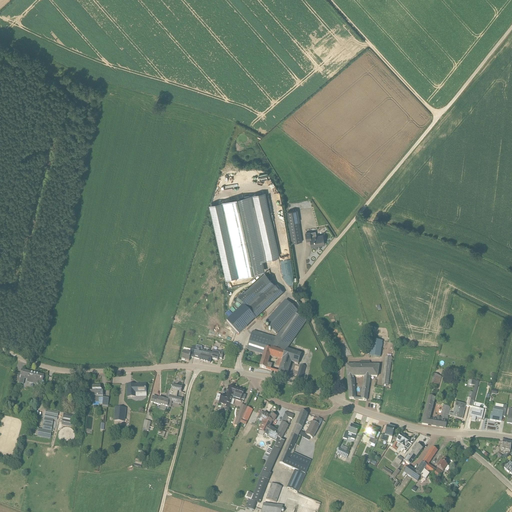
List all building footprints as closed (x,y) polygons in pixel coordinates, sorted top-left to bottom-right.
[(279,259),(265,194),(209,206),(226,281),(265,272),(263,262),(279,259)] [(302,242),(297,210),(287,212),(289,224),(288,224),(291,243),(302,242)] [(324,245),(322,235),(316,236),(315,232),(310,233),(310,232),(305,233),(306,242),(311,241),(312,247),(324,245)] [(242,303),(256,319),(283,294),(264,274),(237,299),(242,303)] [(265,323),(277,334),(295,315),(298,312),(285,301),(265,323)] [(245,329),(256,319),(242,303),(225,319),(239,334),(245,329)] [(305,322),(295,315),(277,334),(275,338),(252,331),(246,350),(263,355),(265,350),(272,352),(272,349),(284,352),(285,352),(286,352),(287,350),(305,322)] [(380,357),(383,341),(372,340),(370,355),(380,357)] [(203,350),(203,348),(204,346),(200,345),(200,348),(196,347),(193,358),(200,360),(200,361),(208,363),(208,360),(209,352),(203,350)] [(193,358),(196,347),(192,346),(191,353),(183,351),(181,359),(189,361),(190,357),(193,358)] [(272,352),(270,357),(278,359),(282,360),(284,352),(272,349),(272,352)] [(222,359),(224,351),(220,350),(220,352),(212,350),(211,353),(209,352),(208,360),(208,363),(210,363),(211,359),(218,360),(219,358),(222,359)] [(272,352),(265,350),(263,355),(260,367),(271,370),(272,365),(268,363),(270,357),(272,352)] [(282,360),(280,367),(278,373),(287,375),(291,362),(298,365),(301,354),(287,350),(286,352),(285,352),(284,352),(282,360)] [(383,384),(389,385),(392,358),(386,357),(383,384)] [(364,377),(361,400),(366,401),(369,377),(378,377),(379,365),(370,365),(370,361),(360,361),(360,365),(347,366),(349,399),(356,399),(354,377),(364,377)] [(297,378),(302,379),(305,367),(300,366),(297,378)] [(41,381),(43,381),(44,375),(22,371),(22,374),(15,372),(14,379),(20,380),(19,384),(23,385),(25,379),(28,379),(27,382),(40,384),(41,381)] [(442,376),(441,376),(434,374),(430,385),(438,387),(441,379),(442,376)] [(482,419),(484,410),(472,407),(479,382),(476,381),(472,395),(471,398),(469,406),(472,407),(470,416),(472,417),(471,420),(475,421),(475,420),(476,420),(476,418),(482,419)] [(146,397),(146,393),(146,392),(146,384),(127,385),(128,397),(136,397),(136,393),(141,393),(141,397),(146,397)] [(171,406),(172,402),(181,404),(182,399),(176,398),(178,391),(181,392),(182,387),(172,385),(171,391),(168,401),(167,407),(168,406),(171,406)] [(99,402),(99,396),(103,396),(103,391),(101,392),(101,386),(92,386),(93,392),(90,392),(90,397),(93,397),(93,402),(99,402)] [(233,394),(234,388),(229,387),(226,396),(221,395),(221,396),(218,395),(216,400),(220,401),(219,403),(226,405),(225,407),(229,408),(230,404),(232,399),(233,396),(233,394)] [(243,395),(244,392),(234,388),(233,394),(233,396),(232,399),(241,402),(242,399),(245,400),(246,396),(243,395)] [(168,401),(171,391),(168,391),(166,400),(153,396),(151,403),(161,405),(160,409),(166,410),(167,407),(168,401)] [(471,398),(472,395),(469,395),(468,397),(466,404),(456,402),(453,414),(456,415),(456,416),(463,418),(466,406),(469,407),(469,406),(471,398)] [(440,418),(436,418),(434,417),(434,419),(430,418),(435,398),(428,397),(423,418),(422,424),(446,428),(447,421),(447,422),(447,420),(440,418)] [(241,419),(242,419),(247,406),(242,405),(237,417),(241,419)] [(447,420),(450,407),(443,405),(440,418),(447,420)] [(505,417),(507,406),(504,405),(503,408),(494,407),(493,413),(491,413),(490,420),(501,422),(502,416),(505,417)] [(124,422),(126,408),(115,407),(113,421),(124,422)] [(46,410),(42,429),(52,431),(54,416),(58,417),(59,412),(46,410)] [(264,420),(267,422),(270,417),(261,412),(257,419),(263,422),(264,420)] [(285,412),(281,422),(286,424),(288,418),(292,419),(294,415),(285,412)] [(302,427),(308,414),(301,412),(296,425),(302,427)] [(272,414),(270,417),(267,422),(264,420),(263,422),(258,431),(265,434),(269,427),(273,422),(276,417),(272,414)] [(311,437),(313,439),(319,426),(322,420),(318,418),(315,423),(312,422),(308,429),(305,434),(307,435),(311,437)] [(142,429),(142,432),(146,433),(147,431),(149,431),(151,422),(145,420),(142,429)] [(269,427),(265,434),(264,435),(276,442),(278,437),(281,439),(289,426),(286,424),(283,423),(278,432),(269,427)] [(290,454),(299,435),(300,431),(302,427),(296,425),(292,434),(280,463),(289,467),(295,453),(293,453),(292,455),(290,454)] [(347,437),(354,440),(358,428),(352,425),(349,433),(345,432),(343,438),(347,439),(347,437)] [(380,433),(377,432),(378,431),(370,427),(366,436),(371,438),(369,442),(375,445),(380,433)] [(380,440),(391,443),(395,429),(387,427),(385,435),(382,434),(380,440)] [(52,431),(42,429),(39,428),(37,436),(50,439),(52,431)] [(400,451),(404,454),(408,449),(408,450),(412,445),(408,442),(410,440),(401,434),(392,448),(399,453),(400,451)] [(278,437),(276,442),(273,446),(281,450),(285,441),(281,439),(278,437)] [(503,441),(502,445),(500,445),(499,452),(509,456),(510,452),(511,443),(503,441)] [(413,452),(418,455),(422,449),(417,445),(412,451),(413,452)] [(347,457),(349,453),(340,448),(337,453),(347,457)] [(432,467),(429,465),(437,451),(433,448),(422,463),(427,467),(425,471),(428,473),(428,471),(432,467)] [(410,465),(418,455),(413,452),(409,457),(407,456),(404,461),(410,465)] [(311,460),(295,453),(289,467),(295,470),(305,474),(311,460)] [(399,465),(404,459),(399,456),(395,461),(399,465)] [(136,457),(134,466),(141,468),(143,458),(136,457)] [(437,467),(443,472),(448,465),(446,464),(448,461),(443,458),(437,467)] [(429,474),(428,473),(425,471),(427,467),(422,463),(416,472),(408,467),(404,473),(417,482),(421,476),(426,480),(429,474)] [(265,464),(262,471),(270,473),(273,467),(265,464)] [(436,470),(432,474),(438,479),(443,473),(437,468),(436,470)] [(395,479),(400,471),(397,469),(392,477),(395,479)] [(298,492),(306,475),(305,474),(295,470),(287,487),(298,492)] [(269,480),(260,477),(251,500),(257,502),(260,503),(269,480)] [(266,498),(271,500),(278,502),(283,487),(271,483),(266,498)]
